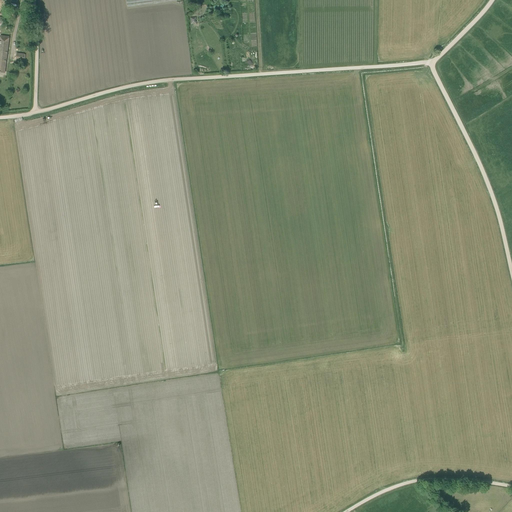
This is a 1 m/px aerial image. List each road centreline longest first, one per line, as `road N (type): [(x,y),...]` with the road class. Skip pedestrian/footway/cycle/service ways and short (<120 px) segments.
road 1 (track): [(35,112),(156,81),(431,63)]
road 2 (track): [(431,63),(498,206),(511,268)]
road 3 (track): [(511,487),(408,483),(347,511)]
